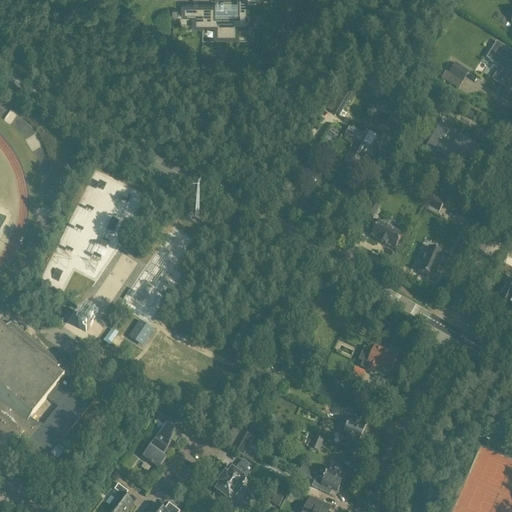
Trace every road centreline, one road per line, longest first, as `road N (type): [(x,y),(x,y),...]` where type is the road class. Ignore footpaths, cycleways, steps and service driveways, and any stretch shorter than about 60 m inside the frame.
road 1 (secondary): [(447,328),(0,71)]
road 2 (residential): [(367,511),(447,328)]
road 3 (track): [(39,511),(101,401),(94,337)]
road 4 (residential): [(447,328),(511,181)]
